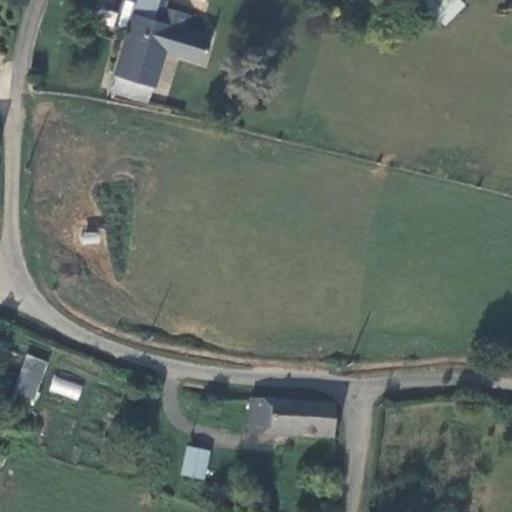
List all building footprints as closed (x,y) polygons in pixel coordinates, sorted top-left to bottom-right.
[(138,23),(146,0),(137,0),(128,3),(118,28),(134,34),(138,23)] [(170,6),(154,0),(146,0),(138,23),(160,31),(167,12),(170,6)] [(431,0),(425,6),(444,25),(464,5),(458,0),(431,0)] [(166,53),(204,67),(214,45),(189,35),(194,22),(167,12),(160,31),(138,23),(134,34),(118,77),(152,90),(166,53)] [(26,354),(13,393),(35,400),(48,362),(26,354)] [(78,400),(82,384),(53,376),(49,392),(78,400)] [(252,437),(333,444),(335,409),(255,403),(252,437)] [(180,475),(204,480),(210,449),(185,444),(180,475)]
